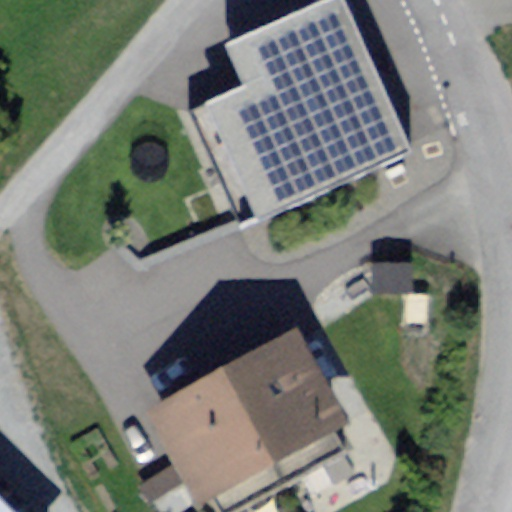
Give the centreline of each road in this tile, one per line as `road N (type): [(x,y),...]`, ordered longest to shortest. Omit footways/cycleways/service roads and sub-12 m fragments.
road 1 (unclassified): [(475,511),(501,367),(501,227),(489,167),(421,0)]
road 2 (residential): [(180,0),(0,215)]
